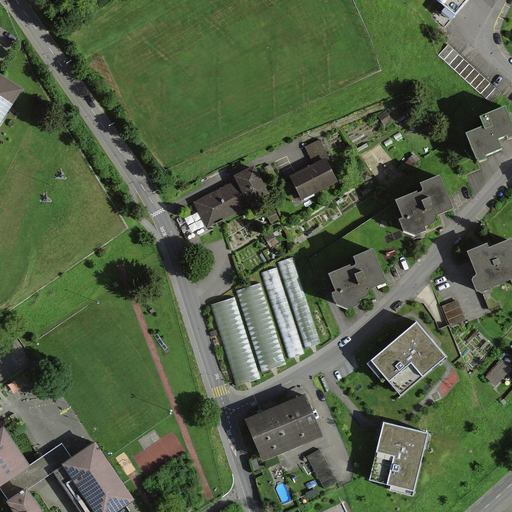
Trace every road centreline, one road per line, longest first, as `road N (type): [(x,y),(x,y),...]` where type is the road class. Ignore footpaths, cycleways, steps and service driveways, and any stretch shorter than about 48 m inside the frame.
road 1 (residential): [(15,0),(157,213),(226,413)]
road 2 (residential): [(226,413),(358,336),(511,174)]
